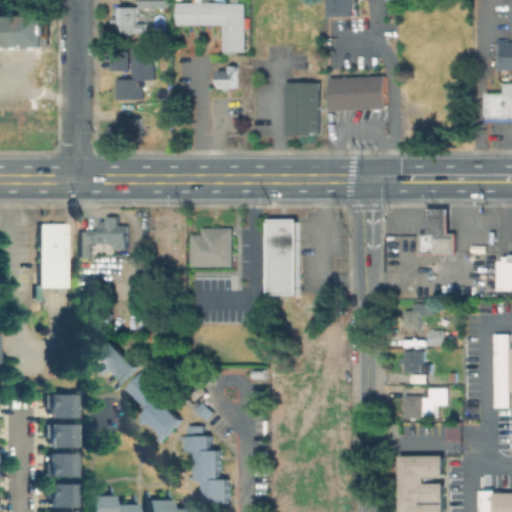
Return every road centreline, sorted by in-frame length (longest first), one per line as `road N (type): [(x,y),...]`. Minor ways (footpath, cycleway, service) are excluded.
road 1 (primary): [(511,177),(0,178)]
road 2 (tertiary): [(366,294),(367,511)]
road 3 (residential): [(78,0),(78,178)]
